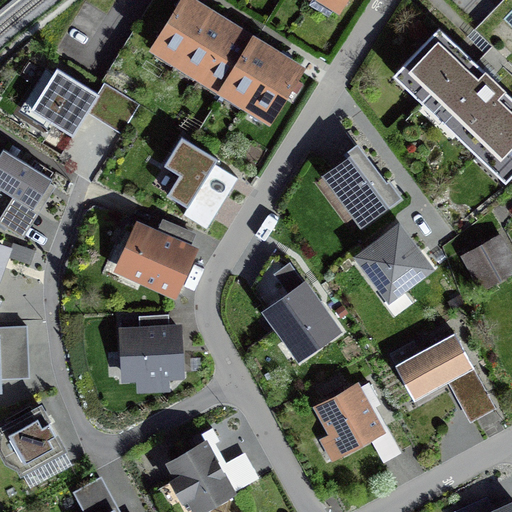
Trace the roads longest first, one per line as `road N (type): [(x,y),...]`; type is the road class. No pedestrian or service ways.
road 1 (residential): [(240,394),(102,458),(61,396),(37,320),(58,218),(103,141)]
road 2 (residential): [(390,0),(211,261),(206,314),(240,394)]
road 3 (residential): [(386,511),(511,442)]
road 4 (residential): [(240,394),(310,511)]
